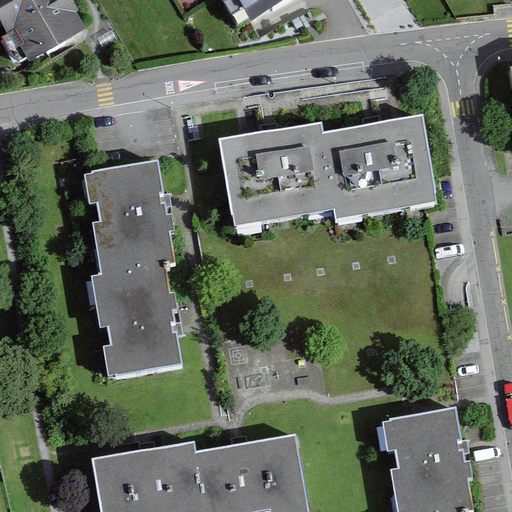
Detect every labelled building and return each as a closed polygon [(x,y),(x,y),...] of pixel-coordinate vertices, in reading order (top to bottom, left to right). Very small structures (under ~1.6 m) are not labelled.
[(0,0),(0,41),(19,76),(79,43),(55,0),(0,0)] [(309,0),(218,0),(241,40),(311,2),(309,0)] [(511,77),(503,79),(511,122),(511,77)] [(417,132),(318,150),(331,221),(334,235),(433,217),(417,132)] [(230,238),(331,221),(318,150),(316,137),(215,155),(230,238)] [(78,182),(95,285),(159,275),(170,273),(152,170),(78,182)] [(177,379),(159,275),(95,285),(83,287),(101,392),(177,379)] [(411,511),(489,511),(470,410),(394,425),(411,511)] [(326,511),(312,438),(212,457),(209,511),(326,511)] [(113,511),(209,511),(212,457),(210,446),(104,467),(113,511)]
